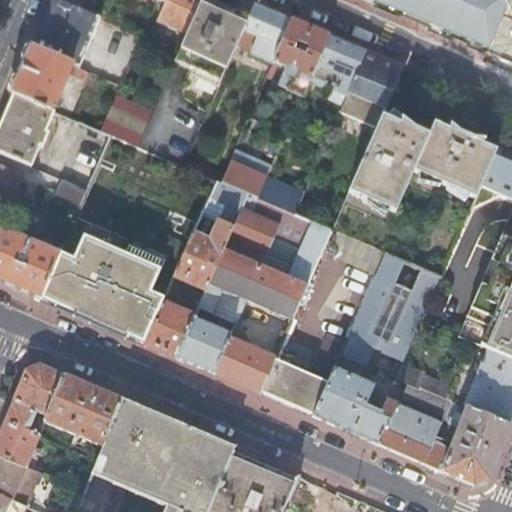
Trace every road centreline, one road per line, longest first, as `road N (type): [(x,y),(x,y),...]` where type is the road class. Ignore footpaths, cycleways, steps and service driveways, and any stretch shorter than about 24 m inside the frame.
road 1 (residential): [(18,323),(450,511)]
road 2 (residential): [(319,0),(511,82)]
